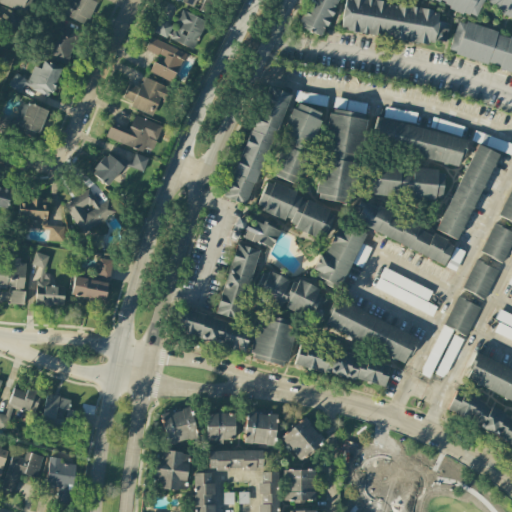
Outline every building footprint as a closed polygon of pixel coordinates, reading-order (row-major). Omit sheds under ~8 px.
[(32,0),(0,0),(0,3),(26,15),(32,0)] [(95,0),(69,0),(70,0),(63,15),(85,26),(96,2),(94,1),(95,0)] [(183,0),(182,4),(210,15),(216,1),(212,0),(183,0)] [(311,0),(301,28),(321,37),(328,20),(331,22),(340,0),(311,0)] [(444,46),(448,23),(437,21),(438,11),(365,0),(344,0),(340,30),(444,46)] [(476,16),(483,0),(429,0),(430,0),(432,0),(464,14),(476,16)] [(511,18),(511,0),(487,0),(485,7),(511,18)] [(206,22),(182,10),(174,27),(158,19),(152,31),(192,51),(206,22)] [(511,71),(511,37),(456,22),(447,54),(511,71)] [(74,31),(55,25),(44,61),(43,60),(40,68),(33,66),(29,79),(13,74),(9,88),(22,92),(23,88),(53,97),(74,31)] [(173,83),(185,53),(150,38),(145,50),(156,55),(149,73),(173,83)] [(140,88),(128,83),(122,97),(132,101),(130,107),(152,116),(159,101),(164,103),(170,89),(144,78),(140,88)] [(222,197),(243,206),(252,183),(253,183),(290,95),(268,86),(222,197)] [(46,109),(26,104),(21,121),(0,115),(0,129),(38,139),(46,109)] [(298,105),(319,113),(317,119),(320,120),(311,144),(306,142),(304,148),(311,151),(299,181),(297,180),(295,186),(270,174),(272,169),(269,168),(280,140),(286,143),(290,134),(283,131),(292,109),(296,111),(298,105)] [(332,109),(363,115),(362,119),(366,120),(360,155),(352,154),(350,163),(358,163),(352,199),(349,199),(348,203),(317,198),(318,193),(315,193),(321,156),(326,157),(327,150),(322,149),(329,113),(331,113),(332,109)] [(377,115),(469,140),(464,158),(461,157),(458,166),(375,144),(379,127),(375,126),(377,115)] [(105,139),(143,150),(144,147),(154,150),(161,125),(133,116),(129,130),(110,124),(105,139)] [(473,141),(509,156),(511,148),(511,145),(477,131),(473,141)] [(478,144),(500,155),(457,240),(435,230),(478,144)] [(123,166),(105,153),(90,173),(108,186),(123,166)] [(143,172),(148,159),(136,153),(130,167),(143,172)] [(369,171),(367,190),(374,190),(373,194),(396,197),(396,193),(410,195),(409,198),(434,201),(435,198),(441,198),(444,174),(438,174),(439,169),(413,166),(413,173),(400,172),(401,166),(376,164),(375,171),(369,171)] [(255,204),(266,181),(271,184),(273,181),(296,191),(294,195),(300,197),(299,200),(305,203),(306,200),(327,209),(326,212),(332,215),(324,234),(318,231),(315,238),(294,228),(295,225),(289,223),(291,219),(286,217),(286,218),(284,218),(283,221),(260,210),(261,207),(255,204)] [(511,223),(511,186),(511,187),(499,217),(511,223)] [(0,206),(7,208),(11,190),(0,187),(0,206)] [(99,205),(88,189),(63,205),(82,235),(117,213),(108,199),(99,205)] [(48,229),(48,241),(63,241),(63,226),(46,226),(46,200),(19,199),(18,218),(24,218),(24,229),(48,229)] [(356,223),(443,267),(453,248),(446,245),(448,242),(434,234),(432,237),(419,230),(420,226),(407,220),(405,224),(392,217),(393,214),(380,207),(378,210),(366,203),(365,205),(360,203),(357,210),(362,212),(356,223)] [(271,249),(278,232),(248,219),(241,237),(271,249)] [(314,274),(323,279),(322,283),(337,291),(365,235),(339,222),(323,256),(320,255),(313,268),(316,270),(314,274)] [(480,253),(503,263),(511,243),(511,232),(494,224),(480,253)] [(214,313),(236,320),(258,251),(236,244),(214,313)] [(48,256),(35,252),(31,264),(44,269),(48,256)] [(0,288),(23,289),(25,260),(0,258),(0,288)] [(112,260),(97,259),(96,277),(110,278),(112,260)] [(498,271),(475,260),(462,290),(484,300),(498,271)] [(432,316),(436,307),(427,302),(432,291),(383,268),(374,288),(432,316)] [(34,305),(63,306),(63,285),(43,284),(43,272),(35,271),(34,305)] [(251,294),(262,273),(266,275),(268,271),(287,281),(285,284),(289,286),(292,281),(296,284),(298,280),(316,290),(314,294),(318,296),(310,312),(307,311),(303,317),(284,307),(286,303),(283,302),(280,307),(276,305),(274,310),(254,299),(255,297),(251,294)] [(70,296),(104,303),(107,283),(74,276),(70,296)] [(23,305),(24,290),(10,290),(9,304),(23,305)] [(325,323),(403,364),(408,355),(410,356),(418,341),(334,297),(326,312),(330,315),(325,323)] [(479,306),(455,298),(445,328),(468,336),(479,306)] [(180,307),(205,315),(205,316),(226,322),(226,323),(249,330),(243,352),(173,332),(180,307)] [(258,318),(249,353),(252,354),(251,359),(281,366),(283,362),(286,363),(295,328),(290,327),(291,322),(263,314),(261,319),(258,318)] [(421,374),(431,378),(451,329),(441,325),(421,374)] [(294,363),(383,389),(390,365),(300,340),(294,363)] [(476,350),(511,367),(511,401),(466,378),(470,370),(467,369),(476,350)] [(446,409),(475,423),(474,424),(500,438),(499,440),(511,446),(511,422),(509,421),(510,419),(503,415),(504,413),(490,407),(489,409),(483,406),(484,405),(478,401),(479,399),(457,387),(446,409)] [(34,412),(39,393),(26,389),(25,393),(12,389),(7,405),(34,412)] [(70,400),(47,393),(38,424),(59,430),(62,418),(71,420),(73,412),(67,410),(70,400)] [(196,438),(189,408),(159,415),(166,445),(196,438)] [(275,414),(244,412),(242,444),(274,445),(275,414)] [(234,440),(233,413),(205,414),(206,441),(220,440),(234,440)] [(0,428),(7,430),(9,416),(0,414),(0,428)] [(280,438),(301,462),(324,440),(303,417),(280,438)] [(160,488),(184,492),(190,454),(160,449),(155,477),(162,478),(160,488)] [(261,450),(208,451),(208,470),(261,469),(261,450)] [(42,456),(25,452),(24,458),(9,455),(1,489),(16,492),(20,474),(36,478),(42,456)] [(76,465),(59,463),(60,459),(49,457),(45,486),(58,488),(56,502),(70,504),(76,465)] [(314,471),(284,470),(283,501),(313,502),(314,471)] [(278,511),(277,472),(259,472),(260,505),(259,505),(258,511),(278,511)] [(193,474),(193,511),(212,511),(211,473),(193,474)]
